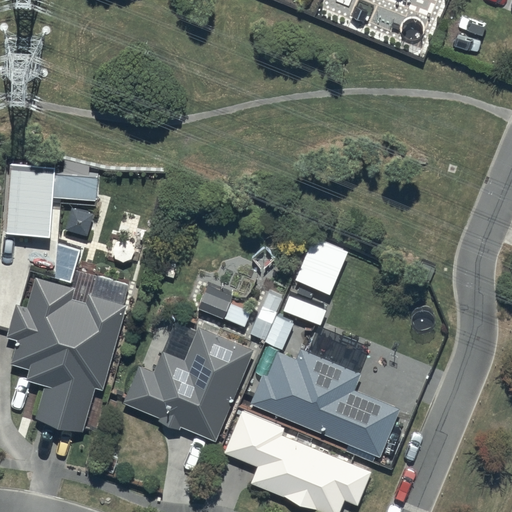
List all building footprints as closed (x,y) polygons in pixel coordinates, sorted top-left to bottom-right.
[(73,288),(35,277),(27,306),(16,303),(7,337),(17,339),(10,363),(29,368),(26,379),(45,384),(35,418),(83,432),(95,387),(102,389),(126,305),(89,294),(86,303),(70,299),(73,288)] [(233,291),(209,281),(198,309),(221,318),(233,291)] [(275,320),(266,339),(265,342),(283,349),(294,322),(277,315),(275,320)] [(216,440),(253,350),(199,328),(186,359),(164,350),(155,371),(138,364),(123,401),(160,417),(158,421),(180,430),(182,426),(216,440)] [(263,372),(250,403),(380,457),(381,454),(390,458),(395,447),(385,443),(400,408),(354,389),(361,373),(302,348),(298,359),(278,351),(268,375),(263,372)] [(285,426),(243,408),(224,452),(257,466),(250,481),(322,511),(339,511),(345,498),(358,503),(372,470),(282,432),(285,426)]
